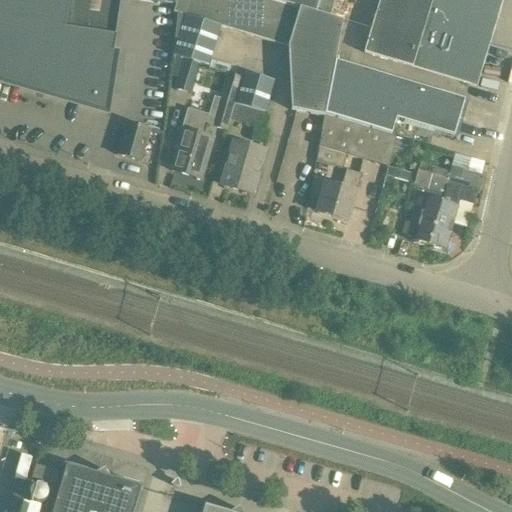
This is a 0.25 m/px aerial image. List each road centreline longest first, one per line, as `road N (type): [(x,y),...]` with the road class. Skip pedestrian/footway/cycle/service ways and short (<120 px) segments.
road 1 (residential): [(480,298),(0,160)]
road 2 (tertiary): [(490,511),(406,467),(221,412)]
road 3 (unknown): [(0,85),(113,116),(130,96),(146,0)]
road 4 (residential): [(205,467),(360,511)]
road 5 (unclassified): [(480,298),(511,161)]
road 6 (residential): [(103,408),(120,439),(205,467)]
